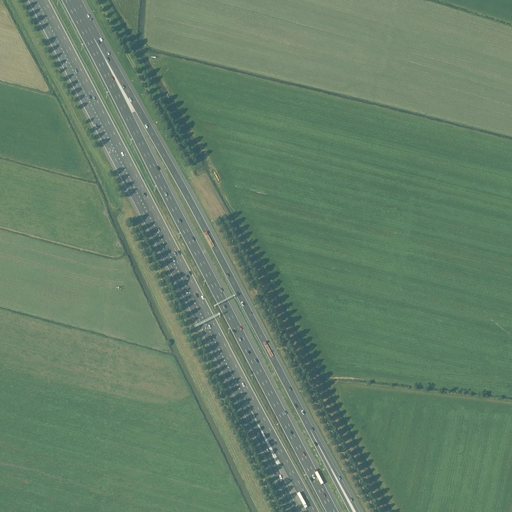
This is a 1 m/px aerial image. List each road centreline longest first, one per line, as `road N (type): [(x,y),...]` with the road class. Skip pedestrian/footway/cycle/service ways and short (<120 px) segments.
road 1 (motorway): [(332,511),(90,40)]
road 2 (motorway): [(41,0),(254,405)]
road 3 (motorway): [(304,421),(117,72),(90,40)]
road 4 (motorway): [(254,405),(312,511)]
